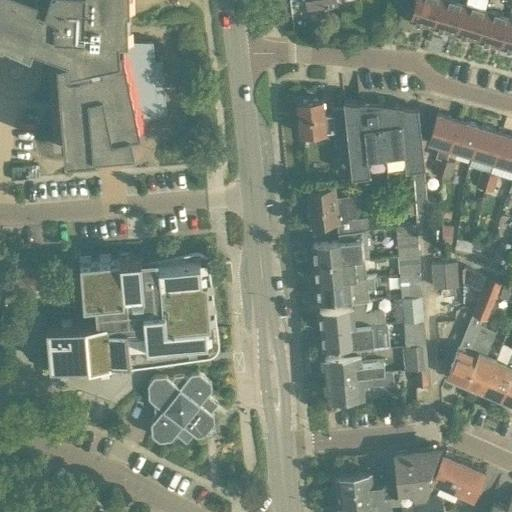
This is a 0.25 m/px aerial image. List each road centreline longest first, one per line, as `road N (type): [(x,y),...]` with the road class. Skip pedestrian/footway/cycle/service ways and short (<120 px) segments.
road 1 (residential): [(252,195),(0,214)]
road 2 (residential): [(511,107),(437,84),(417,62),(277,51)]
road 3 (tertiary): [(278,438),(252,195)]
road 4 (residential): [(278,438),(435,430),(511,462)]
road 5 (residential): [(190,511),(54,448)]
road 6 (tertiary): [(252,195),(237,54)]
